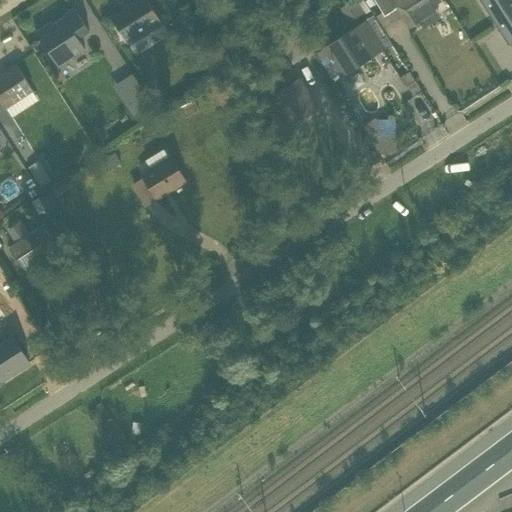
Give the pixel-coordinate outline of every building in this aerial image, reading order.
[(131,44),(172,18),(160,0),(136,0),(138,1),(113,16),(131,44)] [(391,0),(409,27),(443,5),(439,0),(391,0)] [(511,0),(477,0),(505,43),(511,38),(511,0)] [(34,31),(60,70),(91,48),(85,39),(96,32),(76,3),(34,31)] [(330,81),(380,49),(360,18),(311,50),(330,81)] [(0,110),(35,91),(20,64),(0,75),(0,110)] [(428,72),(419,80),(432,94),(441,87),(428,72)] [(153,120),(174,109),(154,74),(133,85),(153,120)] [(285,124),(314,107),(297,76),(267,93),(285,124)] [(391,120),(394,141),(418,138),(415,117),(391,120)] [(149,202),(180,182),(160,153),(130,174),(149,202)] [(466,164),(462,175),(483,184),(487,173),(466,164)] [(11,203),(0,211),(0,219),(6,228),(22,217),(11,203)] [(27,273),(62,248),(46,225),(11,251),(27,273)] [(0,237),(0,266),(6,276),(20,267),(0,238),(0,237)] [(0,386),(35,363),(16,334),(0,345),(0,386)]
